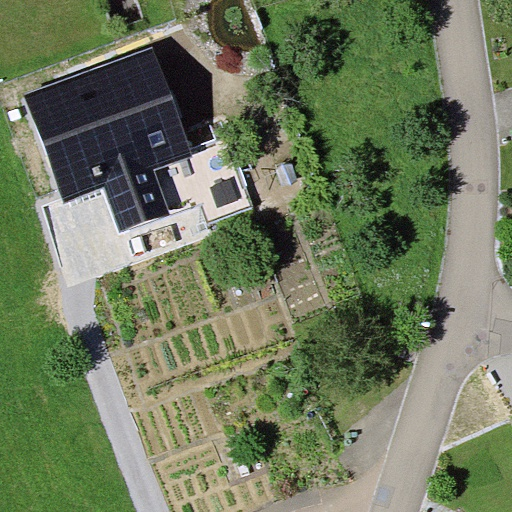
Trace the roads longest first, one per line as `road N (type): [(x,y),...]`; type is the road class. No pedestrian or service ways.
road 1 (residential): [(480,318),(472,104),(453,0)]
road 2 (residential): [(380,506),(480,318)]
